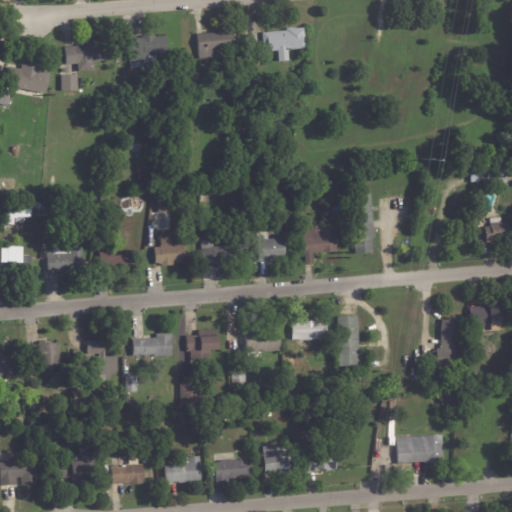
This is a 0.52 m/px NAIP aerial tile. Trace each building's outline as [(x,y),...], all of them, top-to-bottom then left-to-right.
[(483,18),(506,16),(508,40),(495,41),(494,32),(485,33),(483,18)] [(288,51),(287,51),(288,62),(277,63),(276,52),(263,53),(262,33),(286,32),(285,29),(295,28),(295,29),(303,29),(304,50),(288,51)] [(195,35),(232,32),(233,46),(216,48),(217,59),(197,61),(195,35)] [(158,56),(156,56),(157,62),(145,63),(145,69),(130,70),(128,45),(137,44),(136,39),(142,39),(142,37),(155,36),(155,38),(167,37),(168,55),(158,56)] [(408,50),(409,70),(389,71),(390,86),(375,87),(373,52),(376,52),(375,38),(388,37),(388,47),(392,46),(393,49),(394,48),(394,51),(408,50)] [(78,73),(77,73),(76,65),(64,66),(62,49),(84,46),(84,42),(97,40),(97,45),(107,44),(109,62),(92,64),(93,71),(78,73)] [(22,91),(4,87),(7,68),(19,70),(20,66),(40,70),(40,72),(47,74),(43,95),(22,91)] [(182,76),(200,75),(201,95),(184,96),(182,76)] [(76,76),(76,93),(60,93),(60,76),(76,76)] [(447,87),(460,87),(460,103),(447,104),(447,87)] [(466,103),(476,103),(476,112),(467,113),(466,103)] [(382,130),(371,131),(370,112),(386,112),(387,130),(382,130)] [(340,115),(353,116),(351,139),(334,137),(335,114),(340,115)] [(160,120),(171,121),(171,128),(160,127),(160,120)] [(359,122),(369,121),(369,130),(360,130),(359,122)] [(156,128),(168,129),(167,140),(155,139),(156,128)] [(503,162),(505,184),(486,186),(486,182),(479,183),(478,175),(484,175),(483,164),(486,164),(486,161),(499,159),(499,162),(503,162)] [(362,175),(362,183),(354,183),(354,175),(362,175)] [(312,202),(306,202),(306,205),(295,205),(295,190),(313,191),(313,202),(312,202)] [(369,194),(373,240),(370,240),(372,255),(354,256),(349,195),(355,195),(355,191),(361,190),(362,195),(369,194)] [(169,214),(156,214),(156,201),(170,200),(170,204),(175,204),(175,211),(170,211),(170,214),(169,214)] [(91,201),(98,202),(95,216),(88,215),(91,201)] [(17,204),(17,211),(16,211),(16,215),(9,215),(9,212),(8,212),(8,204),(17,204)] [(232,206),(244,207),(244,217),(231,217),(232,206)] [(511,222),(511,241),(485,245),(483,229),(489,228),(488,220),(499,219),(500,224),(511,222)] [(313,266),(304,267),(301,231),(333,229),(335,253),(312,255),(313,266)] [(274,263),(257,264),(255,234),(266,234),(267,241),(284,240),(285,262),(274,263)] [(162,268),(159,268),(159,265),(152,266),(151,249),(158,249),(158,247),(159,247),(159,239),(170,238),(170,247),(182,245),(182,247),(187,247),(189,263),(173,264),(173,266),(162,268)] [(215,268),(214,268),(213,266),(201,267),(199,243),(211,242),(212,249),(235,247),(236,267),(215,268)] [(70,274),(46,275),(45,254),(51,253),(51,250),(80,248),(82,273),(70,274)] [(130,274),(98,277),(96,249),(109,248),(109,257),(120,257),(119,251),(124,251),(125,256),(129,256),(130,274)] [(30,258),(28,276),(19,275),(17,277),(6,276),(5,275),(0,274),(0,252),(8,253),(8,257),(11,257),(11,256),(15,257),(30,258)] [(501,323),(489,324),(489,325),(484,325),(484,328),(470,329),(468,308),(500,304),(502,322),(501,323)] [(356,318),(357,366),(337,366),(336,316),(356,316),(356,318)] [(441,320),(458,321),(455,367),(434,366),(435,349),(439,349),(441,320)] [(290,323),(300,323),(300,322),(316,321),(316,322),(325,322),(326,339),(312,339),(312,340),(298,341),(298,340),(291,340),(290,323)] [(244,352),(244,332),(263,331),(263,327),(278,326),(279,340),(278,340),(278,351),(261,352),(261,358),(246,359),(246,352),(244,352)] [(189,360),(189,352),(185,352),(184,336),(196,335),(195,331),(214,330),(215,350),(208,350),(209,359),(189,360)] [(170,356),(140,357),(140,356),(129,356),(129,341),(128,341),(128,338),(154,336),(154,334),(169,334),(170,356)] [(103,354),(88,354),(88,341),(103,340),(103,354)] [(56,343),(58,369),(38,371),(38,362),(27,363),(25,346),(37,345),(37,342),(49,341),(49,343),(56,343)] [(17,376),(0,376),(0,358),(2,358),(2,357),(16,356),(17,376)] [(86,357),(114,357),(114,374),(110,374),(110,381),(99,381),(99,374),(87,374),(86,357)] [(230,374),(245,374),(245,384),(231,385),(230,374)] [(125,393),(124,377),(135,376),(136,393),(125,393)] [(434,380),(434,386),(426,386),(426,380),(429,380),(429,377),(433,377),(433,380),(434,380)] [(195,384),(195,387),(200,387),(201,406),(179,407),(178,384),(195,383),(195,384)] [(453,404),(441,405),(440,392),(452,391),(452,394),(454,394),(454,401),(452,401),(453,404)] [(278,403),(303,401),(303,409),(278,410),(278,403)] [(112,413),(99,414),(98,404),(112,403),(112,413)] [(262,408),(270,408),(271,417),(263,418),(262,408)] [(111,419),(111,421),(113,421),(114,430),(112,430),(112,432),(110,432),(110,435),(104,436),(104,433),(98,433),(97,420),(111,419)] [(36,425),(38,441),(27,442),(25,426),(36,425)] [(434,461),(431,461),(431,464),(423,464),(423,463),(396,464),(395,446),(422,444),(421,436),(440,435),(441,445),(443,444),(444,446),(441,447),(442,461),(434,461)] [(489,435),(495,435),(496,452),(483,452),(483,456),(478,456),(478,457),(473,457),(473,456),(465,456),(465,436),(482,435),(488,435),(488,436),(489,435)] [(323,471),(307,473),(305,452),(313,451),(312,446),(334,444),(334,446),(339,445),(340,457),(335,457),(336,471),(323,471)] [(274,474),(274,472),(263,473),(261,447),(289,445),(292,473),(274,474)] [(73,484),(71,484),(70,478),(58,479),(57,463),(79,461),(78,448),(91,446),(93,467),(86,468),(87,482),(73,484)] [(177,484),(177,482),(164,483),(163,465),(170,465),(170,464),(174,463),(174,464),(179,464),(178,459),(187,458),(187,457),(198,456),(198,466),(199,481),(187,482),(188,483),(177,484)] [(33,484),(20,485),(19,478),(15,478),(15,485),(0,486),(0,462),(12,462),(12,460),(17,460),(17,462),(35,460),(36,484),(33,484)] [(235,461),(247,460),(249,478),(226,479),(227,493),(215,494),(213,463),(219,462),(219,461),(234,460),(234,461),(235,461)] [(131,485),(128,485),(128,484),(111,484),(110,466),(141,465),(142,484),(131,485)]
